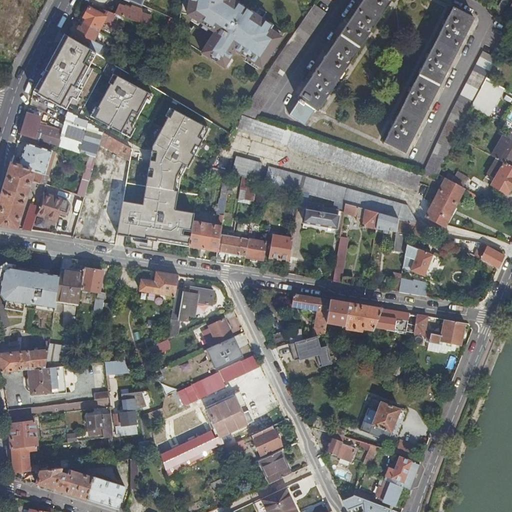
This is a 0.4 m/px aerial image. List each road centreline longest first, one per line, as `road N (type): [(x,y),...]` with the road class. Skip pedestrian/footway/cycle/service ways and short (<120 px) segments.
road 1 (residential): [(489,319),(227,274)]
road 2 (residential): [(339,511),(227,274)]
road 3 (residential): [(227,274),(0,235)]
road 4 (residential): [(489,319),(414,511)]
